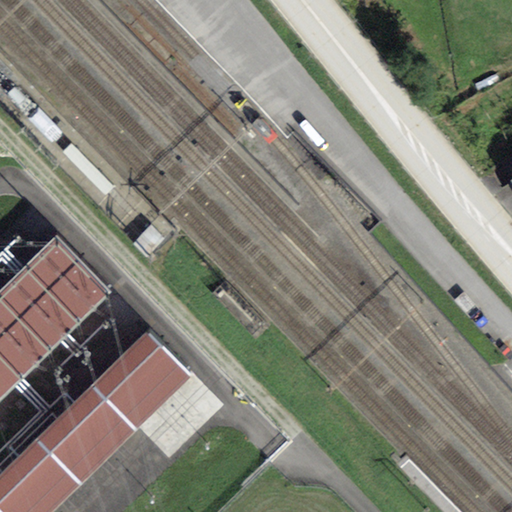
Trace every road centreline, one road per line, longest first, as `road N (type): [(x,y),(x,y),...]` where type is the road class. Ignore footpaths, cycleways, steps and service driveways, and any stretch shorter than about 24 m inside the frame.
road 1 (track): [(0,125),(327,468)]
road 2 (primary): [(511,259),(300,0)]
